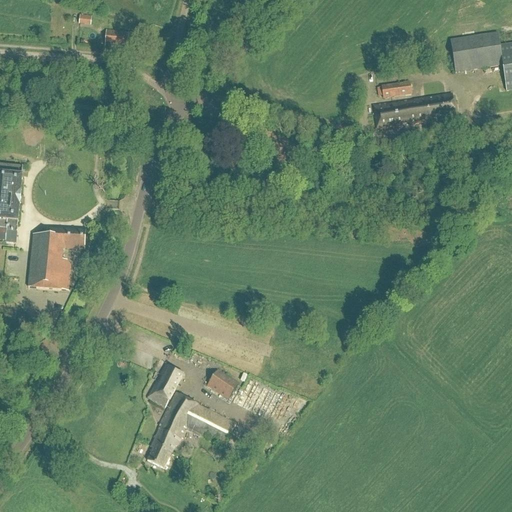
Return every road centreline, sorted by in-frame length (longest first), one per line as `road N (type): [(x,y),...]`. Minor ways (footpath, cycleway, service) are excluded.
road 1 (tertiary): [(0,474),(103,314),(154,151),(181,112)]
road 2 (track): [(0,54),(108,63),(159,90)]
road 3 (tertiary): [(181,112),(287,0)]
road 4 (unclassified): [(181,112),(159,90),(187,0)]
